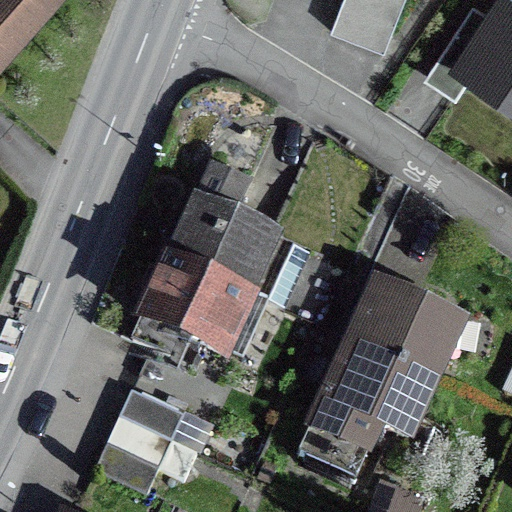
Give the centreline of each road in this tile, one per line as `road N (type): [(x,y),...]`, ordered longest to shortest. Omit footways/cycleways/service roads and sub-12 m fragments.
road 1 (secondary): [(0,397),(158,6)]
road 2 (residential): [(511,236),(158,6)]
